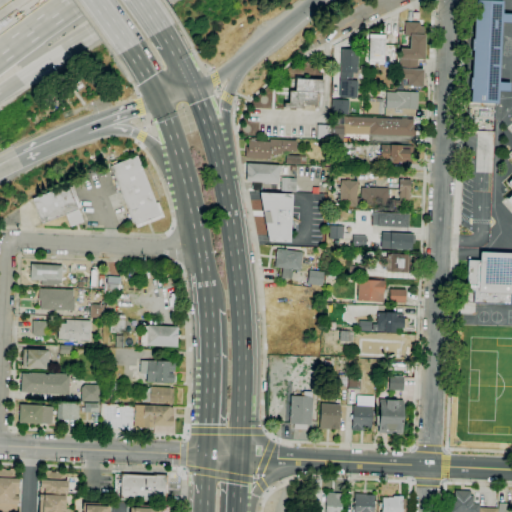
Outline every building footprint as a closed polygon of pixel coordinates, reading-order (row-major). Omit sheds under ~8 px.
[(497,104),(470,103),(471,89),(469,89),(470,78),(471,78),(472,63),(471,63),(472,39),(473,39),(474,0),(502,1),(502,14),(511,14),(511,22),(501,22),(498,82),(510,83),(510,91),(498,91),(497,104)] [(422,87),(407,87),(407,79),(398,79),(399,68),(400,68),(400,59),(399,59),(400,48),(409,49),(409,36),(404,36),(405,22),(420,23),(420,26),(423,26),(423,35),(424,35),(423,60),(417,60),(417,69),(423,69),(423,73),(425,73),(425,78),(422,78),(422,87)] [(383,62),(369,62),(369,35),(384,35),(383,62)] [(352,80),(357,80),(357,99),(338,98),(340,49),(358,50),(357,73),(352,73),(352,80)] [(302,108),(284,108),(284,103),(288,103),(289,91),(295,91),(295,79),(322,80),(322,93),(320,93),(320,97),(316,97),(315,105),(303,105),(302,108)] [(415,117),(385,116),(386,92),(396,93),(396,91),(418,92),(417,110),(415,109),(415,117)] [(382,115),(368,113),(369,98),(383,99),(382,115)] [(349,115),(332,114),(333,100),(349,100),(349,115)] [(330,128),(331,128),(332,124),(343,125),(343,117),(373,118),(373,117),(376,117),(376,118),(402,119),(402,118),(407,118),(407,119),(413,119),(413,125),(416,125),(415,136),(361,134),(361,139),(349,139),(349,140),(329,140),(330,128)] [(329,140),(316,139),(317,125),(330,125),(330,128),(329,140)] [(270,159),(245,158),(245,147),(247,147),(248,139),(255,140),(255,141),(269,142),(269,139),(296,141),(295,153),(287,152),(287,151),(281,151),(281,155),(270,154),(270,159)] [(412,162),(377,161),(377,155),(380,155),(381,144),(413,146),(412,162)] [(511,151),(508,156),(511,159),(511,177),(506,183),(511,189),(511,191),(503,201),(511,208),(511,151)] [(299,165),(285,164),(286,155),(300,156),(305,156),(305,164),(299,164),(299,165)] [(136,228),(135,225),(133,226),(110,167),(112,166),(110,163),(115,161),(117,164),(136,156),(155,204),(158,203),(163,217),(136,228)] [(267,184),(259,184),(259,182),(245,181),(246,163),(279,166),(278,184),(267,183),(267,184)] [(295,192),(281,192),(281,182),(281,178),(289,178),(289,182),(296,182),(295,192)] [(401,208),(394,208),(394,206),(356,204),(356,206),(339,206),(340,190),(339,190),(339,186),(340,186),(340,180),(345,180),(350,180),(350,181),(357,181),(356,198),(360,198),(361,187),(389,189),(388,199),(395,199),(395,200),(398,200),(398,193),(399,193),(399,191),(398,191),(399,179),(410,180),(410,191),(409,191),(409,193),(410,193),(410,198),(409,198),(409,201),(409,208),(401,207),(401,208)] [(70,227),(65,214),(42,224),(32,199),(68,185),(69,186),(71,185),(80,207),(77,208),(82,222),(70,227)] [(259,193),(291,195),(289,242),(268,241),(259,193)] [(408,227),(377,226),(377,225),(371,225),(372,213),(408,214),(408,227)] [(343,239),(329,239),(329,226),(343,226),(343,239)] [(411,250),(380,249),(381,232),(412,234),(412,235),(414,235),(414,243),(412,243),(411,250)] [(365,248),(352,248),(352,236),(366,236),(365,248)] [(291,280),(280,278),(282,268),(274,267),(277,248),(302,252),(299,271),(292,270),(291,280)] [(479,252),(511,252),(511,294),(510,294),(509,305),(473,304),(473,292),(466,292),(467,261),(478,261),(479,252)] [(406,273),(390,272),(390,271),(383,271),(384,254),(390,254),(407,255),(410,258),(409,271),(406,271),(406,273)] [(60,287),(41,286),(41,280),(29,280),(30,264),(61,266),(60,287)] [(365,275),(348,275),(348,266),(357,267),(357,265),(361,265),(360,267),(366,267),(365,275)] [(322,286),(306,284),(308,270),(324,272),(322,286)] [(118,293),(105,292),(107,276),(120,277),(118,293)] [(383,302),(357,301),(358,280),(384,281),(383,302)] [(73,311),(40,309),(40,300),(38,300),(38,289),(72,290),(72,299),(74,299),(73,311)] [(404,303),(389,303),(390,289),(405,289),(404,303)] [(102,318),(89,318),(90,304),(103,305),(102,318)] [(394,332),(376,332),(376,331),(372,331),(372,324),(376,324),(377,312),(402,313),(402,319),(407,319),(407,328),(402,328),(402,329),(394,328),(394,332)] [(122,320),(124,320),(124,333),(109,333),(109,325),(104,325),(104,319),(113,320),(122,320)] [(79,342),(76,342),(76,340),(71,340),(71,342),(68,341),(68,340),(57,339),(58,323),(65,324),(65,320),(89,321),(89,341),(79,341),(79,342)] [(46,336),(31,335),(32,321),(46,321),(46,336)] [(371,332),(358,331),(358,321),(371,322),(371,332)] [(176,347),(146,346),(146,345),(140,345),(140,336),(143,336),(143,333),(144,333),(145,326),(147,326),(177,327),(176,347)] [(339,345),(322,344),(323,330),(353,331),(353,342),(339,342),(339,345)] [(401,357),(371,356),(372,339),(399,340),(399,345),(402,345),(401,357)] [(70,354),(59,354),(59,346),(71,346),(70,354)] [(45,369),(26,368),(26,367),(21,367),(22,350),(49,351),(48,363),(45,363),(45,369)] [(167,384),(155,383),(146,383),(146,375),(139,374),(140,361),(174,363),(174,372),(172,372),(172,374),(174,376),(174,380),(172,382),(172,383),(167,383),(167,384)] [(68,395),(20,392),(21,373),(30,374),(30,373),(44,374),(44,375),(47,375),(47,374),(54,374),(54,373),(66,374),(65,377),(69,377),(68,395)] [(346,389),(334,389),(335,375),(347,375),(346,389)] [(359,390),(347,389),(348,376),(360,376),(359,390)] [(402,391),(388,391),(389,376),(403,376),(402,391)] [(99,402),(80,402),(80,388),(84,385),(99,385),(99,402)] [(172,404),(149,403),(149,402),(143,402),(143,388),(149,388),(149,387),(169,388),(169,389),(173,389),(172,404)] [(305,430),(293,429),(293,424),(289,424),(290,396),(311,397),(310,426),(305,425),(305,430)] [(401,435),(377,433),(379,399),(403,401),(401,435)] [(78,421),(60,421),(60,420),(57,420),(57,407),(61,407),(61,403),(78,403),(78,421)] [(98,421),(88,421),(88,413),(85,413),(85,403),(97,404),(97,412),(98,412),(98,421)] [(338,430),(319,429),(320,404),(339,405),(338,430)] [(51,425),(40,424),(18,423),(19,405),(41,406),(52,407),(51,425)] [(154,429),(141,428),(142,427),(133,427),(134,405),(169,407),(169,408),(172,408),(172,417),(173,417),(172,427),(154,426),(154,429)] [(371,431),(351,430),(352,406),(372,407),(371,431)] [(2,511),(0,511),(0,470),(9,471),(9,469),(15,469),(15,479),(19,479),(18,504),(17,504),(16,511),(4,511),(2,511)] [(38,511),(39,501),(38,501),(38,495),(43,495),(47,495),(47,493),(43,493),(43,488),(39,488),(40,480),(44,480),(44,471),(50,471),(50,472),(64,473),(64,481),(67,482),(66,495),(65,495),(64,511),(38,511)] [(165,501),(164,501),(120,499),(120,496),(114,496),(115,488),(120,488),(120,475),(153,476),(153,475),(164,475),(166,477),(165,501)] [(497,511),(450,511),(451,495),(454,495),(454,491),(470,491),(470,496),(473,496),(473,504),(479,504),(479,508),(497,508),(497,511)] [(324,511),(326,492),(334,493),(334,494),(342,494),(342,496),(343,496),(343,498),(341,498),(340,511),(324,511)] [(353,511),(354,494),(374,495),(373,511),(353,511)] [(381,511),(382,508),(379,508),(379,503),(382,503),(382,497),(392,498),(392,496),(398,496),(402,496),(402,509),(403,509),(403,511),(381,511)] [(83,511),(84,506),(82,506),(82,503),(103,504),(103,506),(108,507),(108,511),(83,511)] [(497,511),(498,503),(507,504),(506,511),(497,511)]
